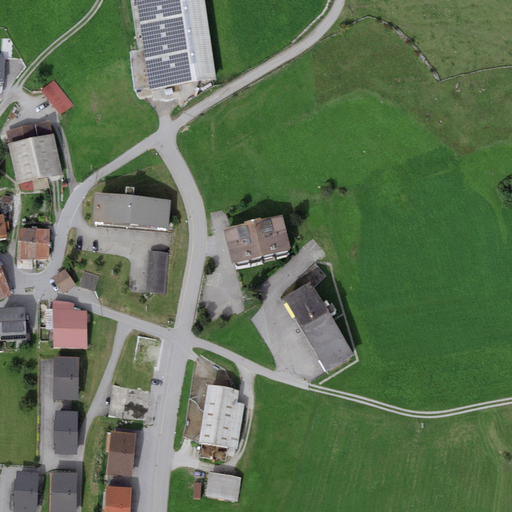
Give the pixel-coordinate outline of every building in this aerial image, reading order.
[(136,0),(148,91),(215,83),(204,0),(136,0)] [(55,83),(42,93),(61,116),(73,107),(55,83)] [(50,122),(5,131),(16,183),(17,183),(19,192),(33,190),(31,180),(61,174),(50,122)] [(95,192),(93,221),(169,227),(171,199),(133,196),(134,187),(125,186),(125,195),(95,192)] [(3,214),(0,214),(0,238),(7,237),(6,230),(9,229),(8,222),(4,222),(3,214)] [(282,215),(224,229),(232,263),(235,262),(247,259),(290,249),(282,215)] [(36,229),(19,228),(17,259),(17,268),(32,269),(32,260),(36,260),(36,229)] [(50,229),(36,229),(36,260),(49,260),(50,229)] [(168,255),(150,253),(147,293),(165,295),(168,255)] [(247,259),(235,262),(243,296),(255,294),(247,259)] [(0,297),(11,294),(2,263),(0,261),(0,297)] [(282,294),(284,297),(308,283),(312,291),(314,289),(328,275),(314,264),(282,294)] [(65,269),(53,278),(64,293),(76,285),(65,269)] [(99,276),(84,272),(80,287),(94,291),(99,276)] [(308,283),(284,297),(327,371),(355,355),(334,319),(331,314),(338,310),(333,302),(330,304),(327,299),(322,302),(314,289),(312,291),(308,283)] [(73,303),(53,300),(53,328),(87,329),(87,311),(74,310),(73,303)] [(0,307),(0,336),(25,335),(25,340),(31,339),(30,321),(23,322),(23,307),(0,307)] [(87,329),(53,328),(53,348),(86,349),(87,329)] [(78,357),(55,357),(55,400),(78,400),(78,357)] [(239,390),(208,384),(199,443),(237,449),(245,403),(237,402),(239,390)] [(149,391),(112,387),(109,417),(145,421),(149,391)] [(77,412),(57,411),(55,453),(76,454),(77,412)] [(136,433),(111,431),(107,474),(132,476),(136,433)] [(76,511),(77,473),(53,472),(51,511),(76,511)] [(242,478),(209,472),(205,496),(238,502),(242,478)] [(36,511),(39,475),(17,473),(13,511),(36,511)] [(128,511),(130,487),(106,486),(104,511),(128,511)]
